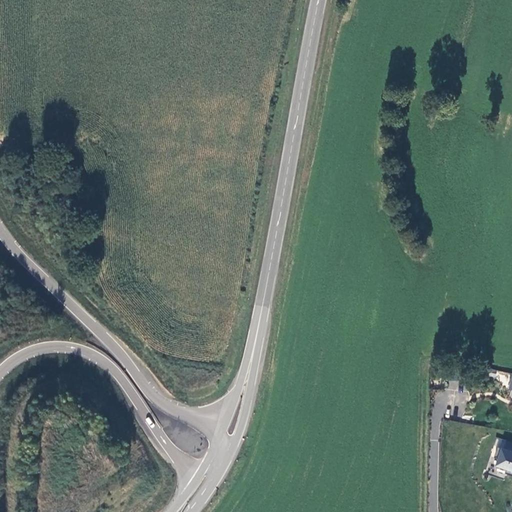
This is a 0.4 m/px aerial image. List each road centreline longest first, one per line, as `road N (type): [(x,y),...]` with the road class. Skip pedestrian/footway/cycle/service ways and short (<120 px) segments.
road 1 (tertiary): [(318,0),(244,391),(228,439)]
road 2 (trunk): [(228,439),(157,400),(0,229)]
road 3 (trunk): [(0,372),(39,349),(73,348),(99,358),(184,464),(208,478)]
